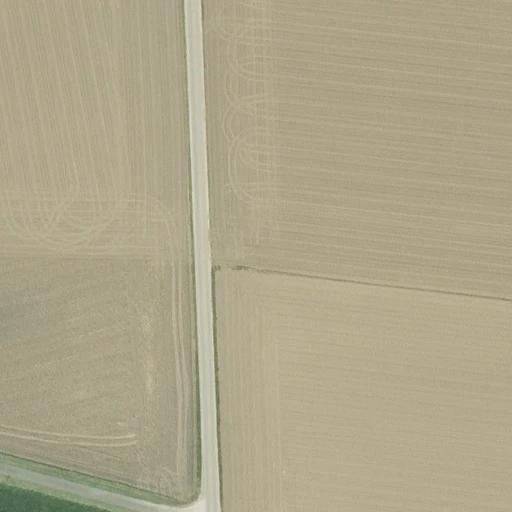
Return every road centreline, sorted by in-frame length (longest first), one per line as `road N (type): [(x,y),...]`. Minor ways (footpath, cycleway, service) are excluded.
road 1 (unclassified): [(210,511),(190,0)]
road 2 (unknown): [(0,469),(166,511)]
